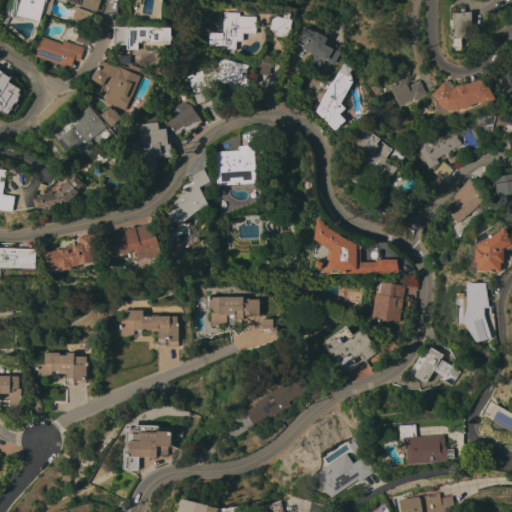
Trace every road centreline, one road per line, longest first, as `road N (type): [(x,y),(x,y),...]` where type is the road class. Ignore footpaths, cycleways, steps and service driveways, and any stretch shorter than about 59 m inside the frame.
road 1 (residential): [(138,511),(160,477),(245,468),(324,405),(401,365),(416,343),(429,284),(407,243),(332,207),(319,139),(283,116),(224,125),(146,209),(0,234),(10,129),(28,119),(39,96)]
road 2 (residential): [(511,34),(478,68),(452,70),(435,45),(433,0)]
road 3 (residential): [(511,161),(476,163),(407,243)]
road 4 (residential): [(39,96),(81,77),(100,48),(114,0)]
road 5 (residential): [(485,393),(499,360),(499,293),(511,272)]
